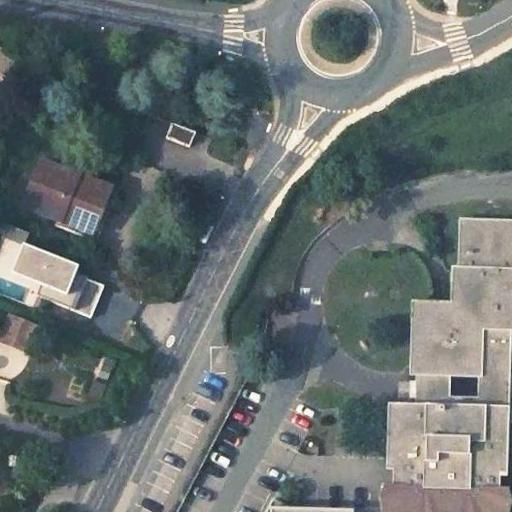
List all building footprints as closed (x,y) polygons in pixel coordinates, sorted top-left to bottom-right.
[(0,92),(0,93),(17,63),(0,53),(0,92)] [(164,140),(187,149),(194,134),(170,124),(164,140)] [(51,232),(93,249),(97,238),(82,232),(89,214),(104,220),(114,193),(36,165),(19,210),(54,225),(51,232)] [(89,214),(82,232),(97,238),(104,220),(89,214)] [(511,374),(510,374),(511,328),(511,224),(461,222),(460,269),(452,269),(450,305),(411,304),(407,409),(387,408),(382,511),(499,511),(505,416),(511,415),(511,374)] [(88,269),(1,237),(0,239),(0,278),(74,306),(88,269)] [(33,336),(6,325),(0,338),(0,348),(24,358),(33,336)]
